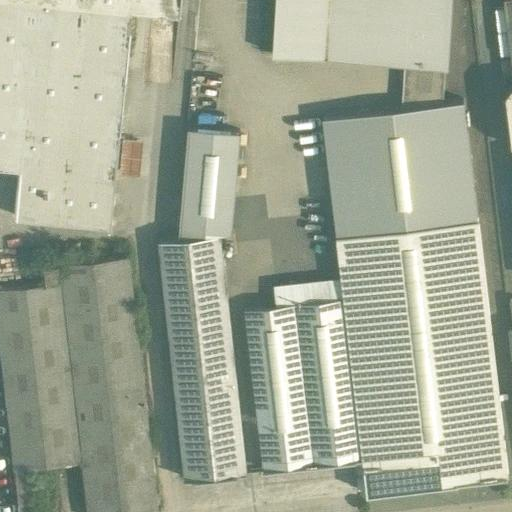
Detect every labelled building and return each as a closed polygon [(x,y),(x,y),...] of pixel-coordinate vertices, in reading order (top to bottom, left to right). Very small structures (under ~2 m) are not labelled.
[(181,0),(0,0),(0,164),(18,166),(14,214),(112,223),(132,8),(180,12),(181,0)] [(287,0),(284,52),(404,60),(445,62),(448,0),(287,0)] [(404,60),(402,105),(443,100),(445,62),(404,60)] [(322,115),(336,233),(477,216),(463,98),(443,100),(402,105),(322,115)] [(219,230),(231,229),(240,129),(188,124),(178,234),(219,230)] [(477,216),(336,233),(344,294),(363,455),(363,456),(367,490),(441,482),(441,485),(445,488),(454,487),(456,483),(456,480),(457,480),(457,479),(507,473),(477,216)] [(178,234),(159,237),(185,476),(246,469),(219,230),(178,234)] [(129,253),(45,262),(47,279),(0,284),(0,359),(16,502),(30,500),(31,511),(133,511),(158,509),(133,292),(131,272),(129,253)] [(45,262),(0,266),(0,284),(47,279),(45,262)] [(141,271),(131,272),(133,292),(143,291),(141,271)] [(344,294),(245,305),(264,467),(363,456),(363,455),(344,294)] [(31,511),(30,500),(16,502),(17,511),(31,511)]
